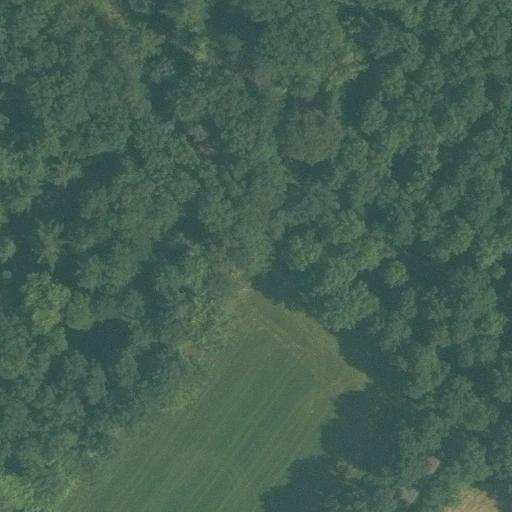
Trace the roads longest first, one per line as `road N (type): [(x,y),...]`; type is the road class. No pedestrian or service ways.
road 1 (track): [(511,396),(297,223),(190,125),(156,114),(141,119),(84,172)]
road 2 (tertiary): [(386,511),(511,329)]
road 3 (track): [(84,172),(0,270)]
